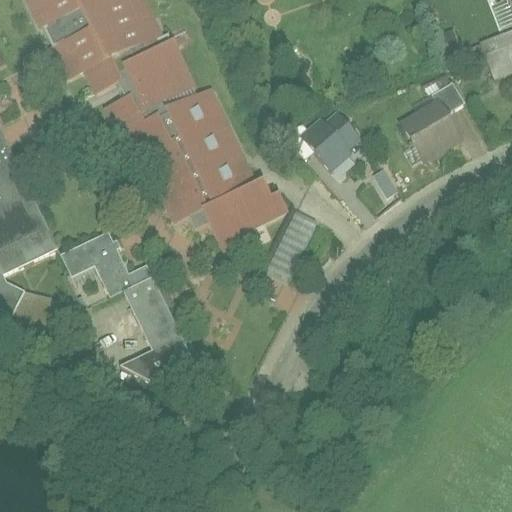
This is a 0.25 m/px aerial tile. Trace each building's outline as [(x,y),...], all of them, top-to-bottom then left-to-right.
[(0,0),(0,314),(9,319),(20,296),(2,287),(0,282),(0,279),(18,270),(49,256),(65,288),(93,275),(106,301),(119,295),(147,354),(116,369),(149,389),(191,369),(145,272),(126,281),(105,236),(59,258),(0,133),(0,0),(18,0),(60,86),(78,78),(87,97),(93,95),(111,132),(117,129),(142,178),(152,172),(185,238),(209,226),(225,258),(245,248),(240,239),(293,213),(285,197),(279,200),(269,181),(255,188),(208,94),(194,101),(178,45),(163,52),(137,0),(0,0)] [(447,99),(398,128),(422,168),(471,138),(447,99)] [(321,126),(301,143),(330,177),(351,160),(346,155),(358,145),(337,120),(325,131),(321,126)] [(387,173),(376,179),(389,203),(400,197),(387,173)] [(293,283),(321,225),(300,215),(271,273),(293,283)]
